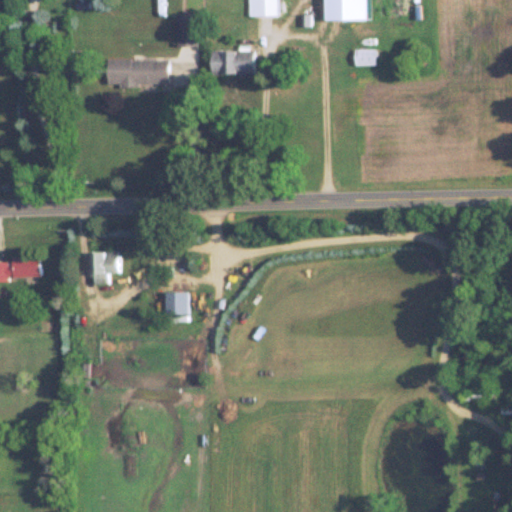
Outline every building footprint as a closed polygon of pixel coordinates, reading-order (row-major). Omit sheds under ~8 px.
[(278,14),(277,0),(255,0),(256,14),(278,14)] [(369,0),(326,0),(327,19),(369,19),(369,0)] [(198,14),(177,14),(177,44),(198,44),(198,14)] [(355,64),(376,64),(376,48),(355,48),(355,64)] [(255,73),(255,49),(212,49),(212,73),(255,73)] [(168,83),(168,59),(108,58),(107,83),(168,83)] [(92,250),(92,284),(109,284),(109,273),(120,273),(120,250),(92,250)] [(0,278),(40,278),(40,257),(0,258),(0,278)]
